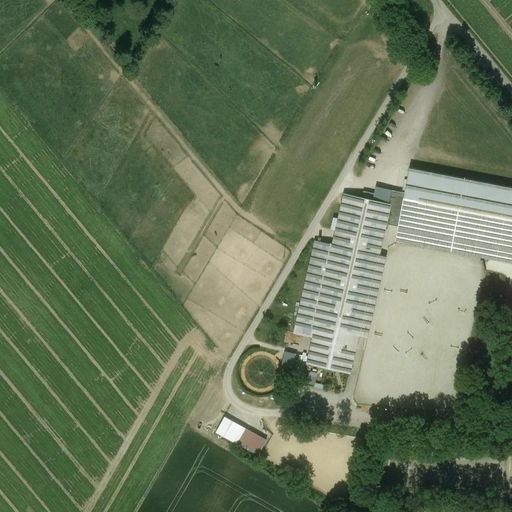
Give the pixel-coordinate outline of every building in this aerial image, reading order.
[(511,189),(412,170),(408,193),(401,228),(398,240),(511,262),(511,189)] [(408,193),(376,186),(373,201),(392,205),(387,229),(388,229),(389,225),(401,228),(408,193)] [(373,201),(344,194),(333,244),(381,255),(387,229),(392,205),(373,201)] [(314,338),(308,364),(350,374),(359,335),(367,337),(385,256),(381,255),(333,244),(316,240),(295,333),(314,338)] [(286,353),(282,368),(294,370),(298,355),(286,353)] [(247,429),(239,443),(260,455),(267,441),(247,429)]
